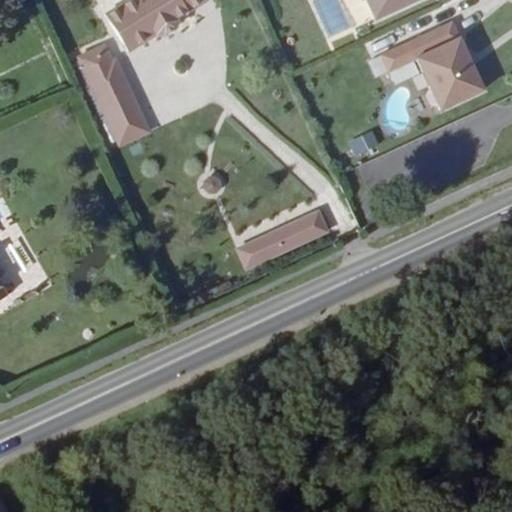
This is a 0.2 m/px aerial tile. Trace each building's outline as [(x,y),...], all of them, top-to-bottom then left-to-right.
[(142,0),(142,3),(112,23),(130,51),(158,33),(165,35),(177,27),(179,21),(175,15),(186,8),(188,12),(206,0),(142,0)] [(372,0),(380,16),(414,0),(372,0)] [(463,37),(456,21),(385,54),(393,70),(420,57),(435,89),(442,104),(444,109),(487,88),(476,65),(470,67),(457,40),(463,37)] [(476,65),(463,37),(457,40),(470,67),(476,65)] [(83,63),(109,51),(106,44),(80,56),(83,63)] [(109,51),(83,63),(121,144),(151,130),(117,58),(113,60),(109,51)] [(442,104),(435,89),(431,93),(432,100),(436,103),(442,104)] [(373,132),(354,139),(360,155),(379,148),(373,132)] [(240,249),(247,265),(331,227),(324,211),(240,249)]
